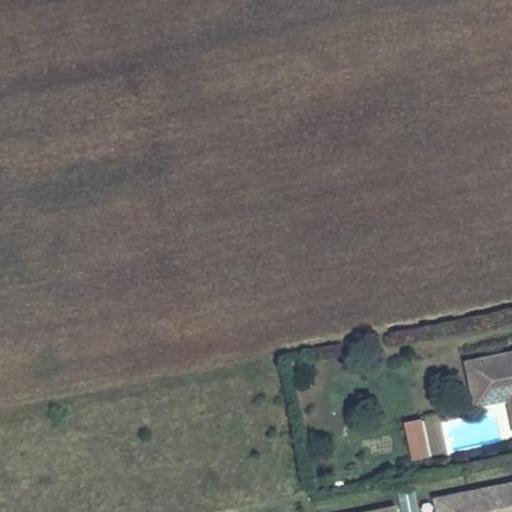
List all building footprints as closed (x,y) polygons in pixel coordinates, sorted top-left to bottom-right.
[(508,402),(511,420),(511,354),(480,362),(488,393),(505,389),(508,402)] [(474,409),(508,402),(505,389),(488,393),(480,362),(464,366),(474,409)] [(441,416),(423,418),(427,457),(445,455),(441,416)] [(421,419),(402,422),(408,461),(428,458),(421,419)] [(511,511),(511,484),(425,503),(426,511),(511,511)]
